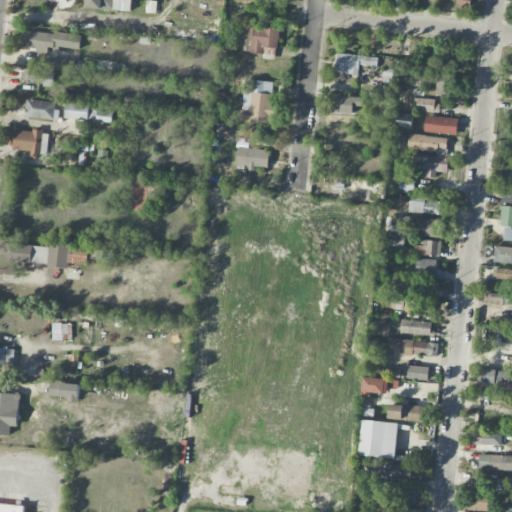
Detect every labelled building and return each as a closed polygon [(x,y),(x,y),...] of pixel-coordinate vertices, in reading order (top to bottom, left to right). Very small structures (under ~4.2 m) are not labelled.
[(131,0),(84,0),(86,0),(85,8),(131,11),(131,0)] [(156,13),(156,1),(147,1),(147,13),(156,13)] [(250,52),(263,54),(263,58),(276,60),(279,29),(247,26),(244,44),(250,44),(250,52)] [(80,51),(81,34),(22,30),(21,47),(80,51)] [(358,75),(359,65),(377,66),(378,57),(336,53),(334,73),(358,75)] [(74,59),(57,57),(57,64),(73,66),(74,59)] [(54,84),(54,71),(22,70),(21,84),(54,84)] [(437,82),(435,94),(450,95),(452,74),(428,71),(427,81),(437,82)] [(241,122),(271,124),(273,82),(243,80),(241,122)] [(363,106),(363,98),(333,96),(333,113),(353,114),(353,106),(363,106)] [(439,113),(440,101),(417,99),(416,111),(439,113)] [(57,119),(57,102),(26,100),(25,118),(57,119)] [(87,120),(88,105),(65,104),(65,119),(87,120)] [(112,110),(89,108),(88,121),(111,122),(112,110)] [(457,117),(425,116),(425,133),(457,134),(457,117)] [(397,127),(411,129),(412,121),(397,119),(397,127)] [(13,150),(31,151),(30,155),(48,157),(50,132),(15,130),(13,150)] [(448,138),(409,134),(407,148),(447,153),(448,138)] [(237,167),(269,168),(269,149),(237,148),(237,167)] [(414,176),(436,176),(436,172),(448,173),(448,157),(414,156),(414,176)] [(130,179),(129,209),(149,210),(150,179),(130,179)] [(511,188),(504,188),(503,203),(511,203),(511,188)] [(409,213),(449,215),(450,202),(427,201),(427,197),(410,196),(409,213)] [(511,206),(500,206),(499,226),(511,226),(511,206)] [(444,219),(403,218),(403,225),(407,225),(407,236),(444,236),(444,219)] [(404,248),(405,237),(389,235),(388,246),(404,248)] [(441,241),(423,240),(423,245),(414,245),(414,255),(441,256),(441,241)] [(49,245),(49,247),(3,242),(1,260),(15,262),(15,263),(67,268),(68,263),(87,265),(87,259),(101,260),(102,250),(49,245)] [(511,264),(511,247),(495,248),(494,264),(511,264)] [(441,276),(441,271),(436,270),(436,259),(417,259),(416,275),(441,276)] [(494,278),(511,279),(511,269),(495,268),(494,278)] [(392,288),(399,290),(399,292),(407,294),(409,280),(394,278),(392,288)] [(437,295),(437,286),(413,285),(412,294),(437,295)] [(511,293),(490,293),(490,303),(511,303),(511,293)] [(433,313),(433,301),(407,300),(407,312),(433,313)] [(401,334),(430,335),(431,321),(401,320),(401,334)] [(438,342),(389,339),(389,343),(381,342),(380,354),(437,357),(438,342)] [(19,349),(0,348),(0,367),(18,369),(19,349)] [(429,367),(404,365),(403,378),(428,381),(429,367)] [(507,370),(479,369),(478,382),(507,383),(507,370)] [(363,393),(388,394),(388,379),(363,378),(363,393)] [(79,400),(81,385),(51,382),(49,396),(79,400)] [(0,434),(10,435),(10,426),(18,426),(19,393),(0,392),(0,434)] [(423,421),(423,406),(389,404),(388,420),(423,421)] [(397,423),(361,421),(359,456),(395,458),(397,423)] [(502,446),(502,432),(469,431),(469,444),(502,446)] [(480,470),(511,471),(511,455),(480,455),(480,470)] [(391,477),(411,478),(412,465),(392,464),(391,477)] [(511,480),(496,480),(496,492),(511,493),(511,480)] [(387,500),(414,501),(415,490),(387,489),(387,500)] [(492,511),(493,494),(468,493),(468,510),(492,511)] [(24,511),(25,505),(0,503),(0,511),(24,511)]
